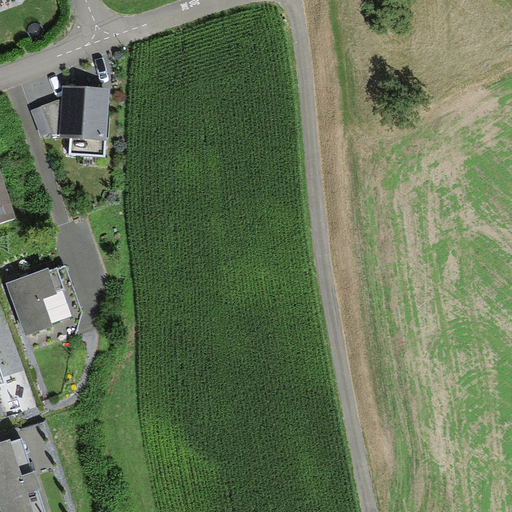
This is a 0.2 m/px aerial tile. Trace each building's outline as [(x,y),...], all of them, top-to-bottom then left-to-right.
[(105,141),(107,91),(84,90),(62,89),(62,100),(60,135),(60,138),(105,141)] [(60,135),(62,100),(31,111),(38,137),(60,135)] [(0,223),(15,218),(0,169),(0,223)] [(26,279),(7,286),(25,337),(52,328),(75,319),(56,268),(26,279)] [(46,511),(22,438),(0,445),(0,499),(4,511),(46,511)]
